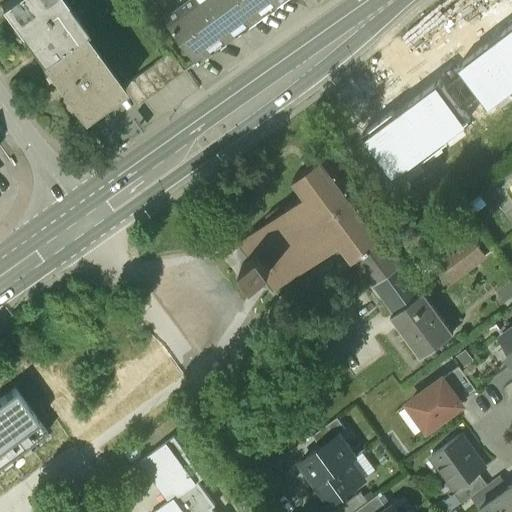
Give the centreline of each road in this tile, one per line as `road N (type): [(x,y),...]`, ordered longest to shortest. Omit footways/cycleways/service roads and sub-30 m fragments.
road 1 (primary): [(392,0),(84,217)]
road 2 (residential): [(195,372),(0,506)]
road 3 (residential): [(84,217),(195,372)]
road 4 (residential): [(84,217),(0,105)]
